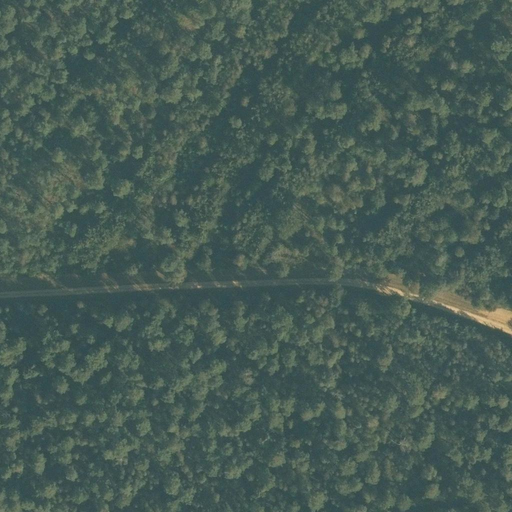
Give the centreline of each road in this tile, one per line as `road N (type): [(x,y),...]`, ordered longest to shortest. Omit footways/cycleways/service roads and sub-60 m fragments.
road 1 (track): [(511,326),(351,274),(0,291)]
road 2 (track): [(368,511),(511,491)]
